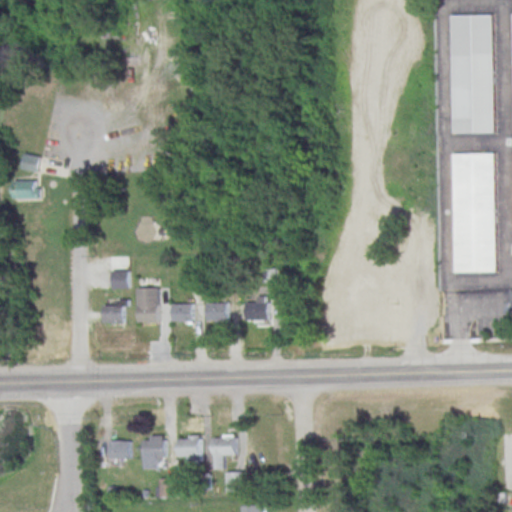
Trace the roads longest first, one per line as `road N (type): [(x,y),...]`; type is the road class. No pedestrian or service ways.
road 1 (secondary): [(511,372),(36,382)]
road 2 (residential): [(78,382),(83,104)]
road 3 (residential): [(301,376),(302,511)]
